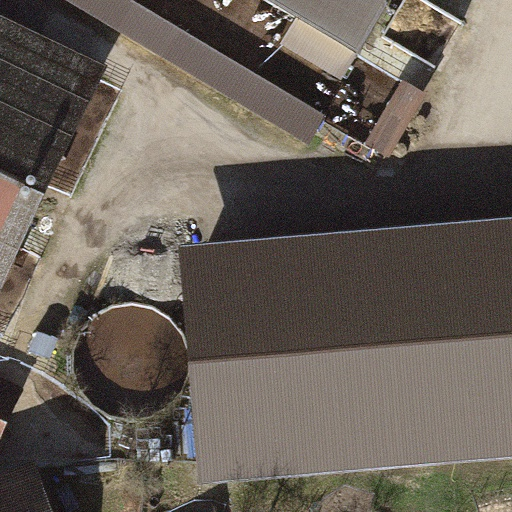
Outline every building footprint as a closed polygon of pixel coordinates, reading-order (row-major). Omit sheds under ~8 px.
[(406,0),(110,0),(327,127),(406,0)] [(0,26),(0,108),(73,143),(102,77),(0,26)] [(73,143),(0,108),(0,292),(1,293),(73,143)] [(511,229),(183,257),(203,494),(511,467),(511,229)] [(103,321),(80,345),(73,370),(80,400),(95,418),(124,430),(153,427),(177,410),(190,383),(189,357),(179,337),(158,320),(132,314),(103,321)] [(0,424),(14,396),(0,388),(0,424)] [(47,511),(37,481),(0,493),(0,511),(47,511)]
